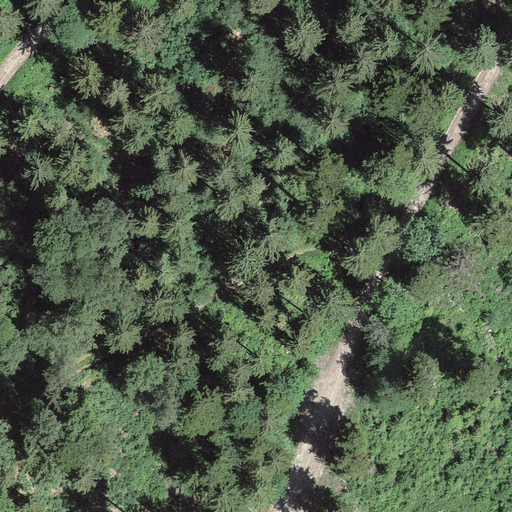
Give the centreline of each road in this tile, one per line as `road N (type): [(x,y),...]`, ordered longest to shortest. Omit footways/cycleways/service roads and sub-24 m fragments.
road 1 (track): [(511,41),(364,312),(282,511)]
road 2 (track): [(0,93),(53,29),(94,0)]
